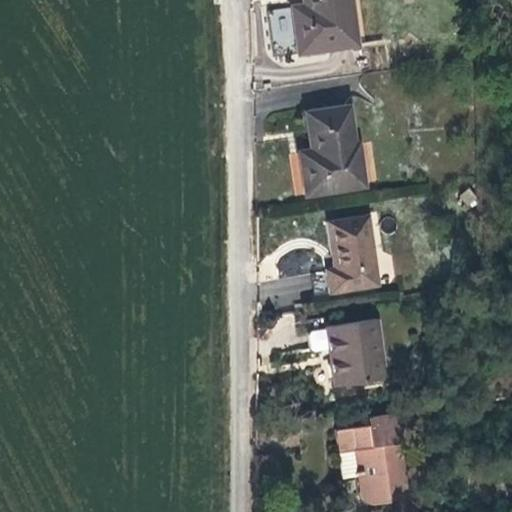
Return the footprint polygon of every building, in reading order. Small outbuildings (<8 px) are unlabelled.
[(355,45),(349,0),(301,0),(303,5),(304,12),(291,14),(297,54),(355,45)] [(304,12),(303,5),(290,7),(291,14),(304,12)] [(363,186),(356,144),(353,144),(347,107),(305,114),(310,151),(311,152),(312,152),(314,166),(300,168),(304,195),(363,186)] [(314,166),(312,152),(311,152),(310,151),(298,153),(300,168),(314,166)] [(378,287),(367,216),(326,222),(333,268),(325,270),(329,293),(378,287)] [(385,379),(376,319),(325,327),(325,330),(328,348),(334,387),(385,379)] [(328,348),(325,330),(307,332),(310,351),(328,348)] [(407,498),(399,443),(400,443),(395,413),(373,417),(374,423),(363,425),(334,430),(341,478),(356,475),(360,496),(363,500),(367,503),(370,504),(378,503),(388,502),(388,500),(407,498)] [(374,423),(373,417),(362,419),(363,425),(374,423)]
